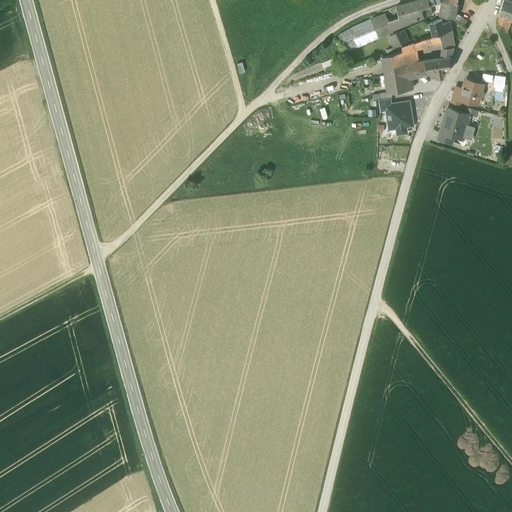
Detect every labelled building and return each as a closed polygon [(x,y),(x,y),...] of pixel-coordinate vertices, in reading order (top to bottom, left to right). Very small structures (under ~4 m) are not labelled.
[(420,0),(407,4),(410,12),(399,16),(388,21),(392,30),(411,22),(424,17),(422,8),(421,8),(420,0)] [(447,0),(441,0),(441,2),(438,13),(454,18),(458,1),(450,0),(449,0),(449,1),(447,0)] [(511,1),(506,0),(503,0),(499,13),(509,17),(510,17),(511,17),(511,1)] [(396,7),(399,16),(410,12),(407,4),(404,4),(396,7)] [(426,7),(422,8),(424,17),(432,14),(430,6),(426,7)] [(509,17),(499,13),(496,21),(507,24),(509,17)] [(373,25),(388,19),(386,14),(358,23),(351,26),(338,33),(338,34),(323,46),(329,58),(347,51),(378,38),(378,37),(373,25)] [(467,20),(457,14),(453,20),(464,26),(467,20)] [(511,40),(508,29),(511,17),(510,17),(509,17),(507,24),(504,30),(503,38),(500,36),(506,46),(511,42),(511,40)] [(444,18),(430,22),(434,36),(436,35),(442,33),(452,30),(449,21),(447,21),(447,18),(444,19),(444,18)] [(393,32),(392,30),(388,21),(388,19),(373,25),(378,37),(393,32)] [(507,24),(496,21),(497,28),(504,30),(507,24)] [(397,33),(402,45),(411,43),(405,29),(397,33)] [(452,30),(442,33),(443,40),(444,56),(451,55),(454,45),(452,31),(452,30)] [(388,54),(403,49),(402,45),(397,33),(388,36),(393,47),(386,49),(388,54)] [(434,36),(418,40),(419,41),(415,42),(416,48),(424,46),(424,45),(427,43),(428,45),(438,42),(436,35),(434,36)] [(404,57),(405,66),(418,63),(416,48),(415,42),(411,43),(402,45),(403,49),(403,50),(404,57)] [(400,58),(404,57),(403,50),(381,57),(386,91),(413,87),(411,77),(407,78),(405,66),(402,66),(400,58)] [(444,56),(425,59),(425,61),(427,74),(437,72),(437,73),(443,73),(443,71),(450,70),(451,55),(444,56)] [(332,58),(322,63),(324,68),(335,64),(332,58)] [(421,75),(427,74),(425,61),(418,63),(405,66),(407,78),(411,77),(421,76),(421,75)] [(484,72),(482,79),(491,82),(493,75),(484,72)] [(495,74),(495,86),(507,87),(507,75),(495,74)] [(483,83),(469,79),(467,86),(464,85),(463,88),(456,86),(453,96),(461,99),(478,103),(478,102),(475,102),(476,96),(479,97),(482,96),(483,93),(481,90),(483,83)] [(461,99),(453,96),(451,102),(460,104),(461,99)] [(391,104),(385,105),(386,111),(389,126),(394,125),(395,128),(396,128),(397,132),(400,134),(405,133),(407,130),(406,126),(413,125),(410,108),(402,102),(391,104)] [(466,112),(447,107),(440,132),(454,136),(463,139),(470,114),(466,112)] [(478,110),(467,107),(466,112),(470,114),(476,115),(478,110)] [(454,136),(440,132),(438,139),(452,143),(454,136)]
